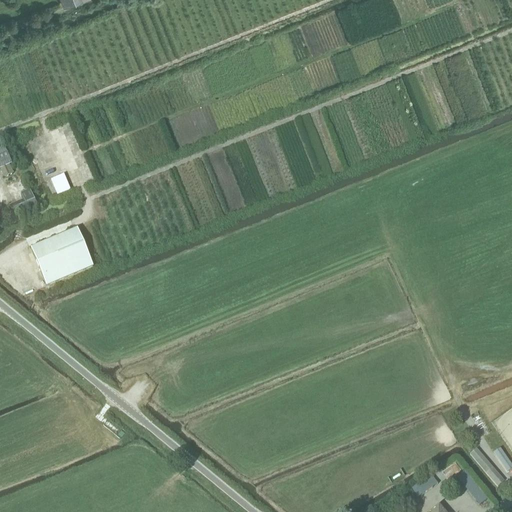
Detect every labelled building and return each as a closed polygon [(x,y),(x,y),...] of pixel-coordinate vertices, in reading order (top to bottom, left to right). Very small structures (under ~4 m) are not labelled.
[(14,175),(10,166),(12,165),(4,147),(0,148),(0,170),(4,179),(14,175)] [(58,196),(71,191),(65,176),(52,182),(58,196)] [(12,216),(36,207),(29,190),(20,194),(23,201),(8,207),(12,216)] [(76,230),(30,250),(46,287),(93,268),(76,230)] [(469,456),(486,475),(497,488),(504,482),(476,450),(469,456)] [(511,466),(500,450),(493,454),(507,474),(511,469),(511,466)] [(465,471),(456,478),(479,506),(487,500),(465,471)]
